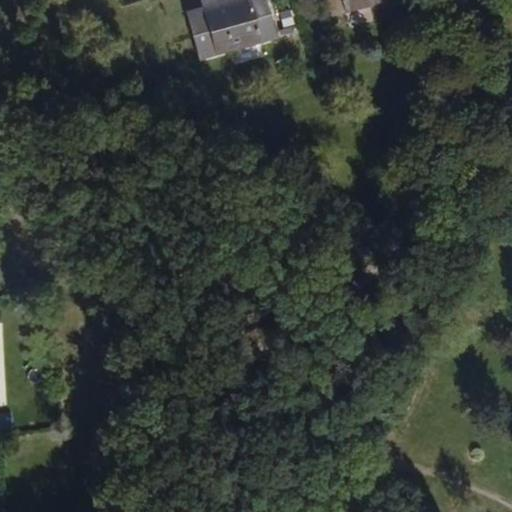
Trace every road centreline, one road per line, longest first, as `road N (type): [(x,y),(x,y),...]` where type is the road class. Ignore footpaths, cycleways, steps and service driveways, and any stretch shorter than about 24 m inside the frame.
road 1 (track): [(0,53),(57,89),(99,137),(157,308),(247,258),(354,151),(452,113),(499,85)]
road 2 (track): [(511,511),(424,478),(143,396)]
